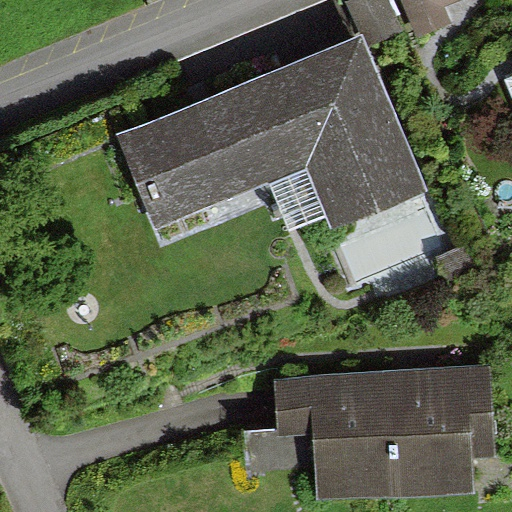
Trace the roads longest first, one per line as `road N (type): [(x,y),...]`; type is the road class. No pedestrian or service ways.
road 1 (residential): [(237,0),(0,96)]
road 2 (residential): [(0,399),(45,511)]
